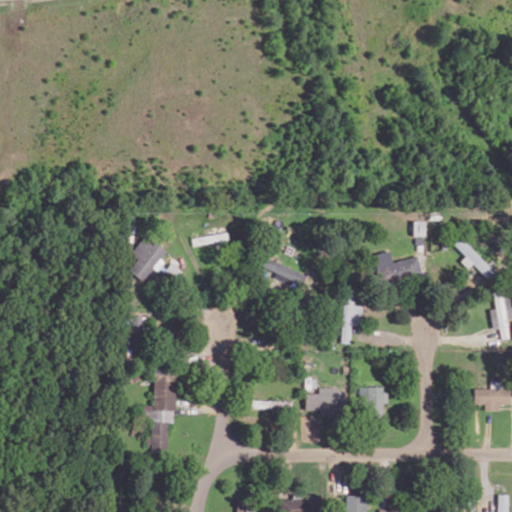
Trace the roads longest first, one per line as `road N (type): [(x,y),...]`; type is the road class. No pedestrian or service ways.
road 1 (residential): [(511,455),(218,454)]
road 2 (residential): [(218,454),(221,327)]
road 3 (residential): [(427,453),(427,331)]
